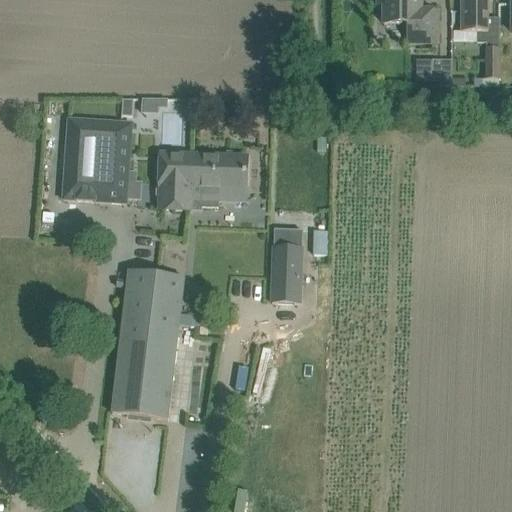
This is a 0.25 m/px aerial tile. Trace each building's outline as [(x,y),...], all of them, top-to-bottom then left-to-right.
[(438,44),(438,32),(438,13),(417,12),(416,0),(378,0),(378,5),(385,6),(385,25),(416,26),(415,44),(438,44)] [(488,45),(488,17),(488,0),(461,0),(461,34),(477,34),(477,45),(488,45)] [(483,90),(499,89),(500,51),(487,51),(486,82),(483,82),(483,90)] [(451,88),(452,62),(433,62),(432,80),(440,80),(440,88),(451,88)] [(63,202),(127,206),(132,126),(69,121),(63,202)] [(161,155),(160,211),(190,212),(190,209),(218,210),(218,203),(219,195),(246,196),(247,158),(161,155)] [(327,256),(328,232),(313,232),(312,255),(327,256)] [(272,306),(300,307),(302,248),(274,247),(272,306)] [(168,422),(185,279),(129,273),(112,416),(168,422)]
